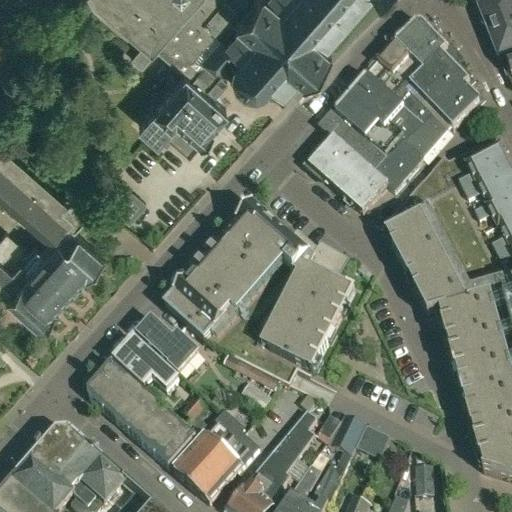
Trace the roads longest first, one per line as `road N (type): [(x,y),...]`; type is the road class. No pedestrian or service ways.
road 1 (residential): [(466,483),(452,418),(387,275),(361,243),(261,160)]
road 2 (tertiary): [(46,399),(261,160)]
road 3 (tertiary): [(261,160),(411,0)]
road 4 (residential): [(177,511),(46,399)]
road 5 (residential): [(432,0),(466,38),(511,117)]
